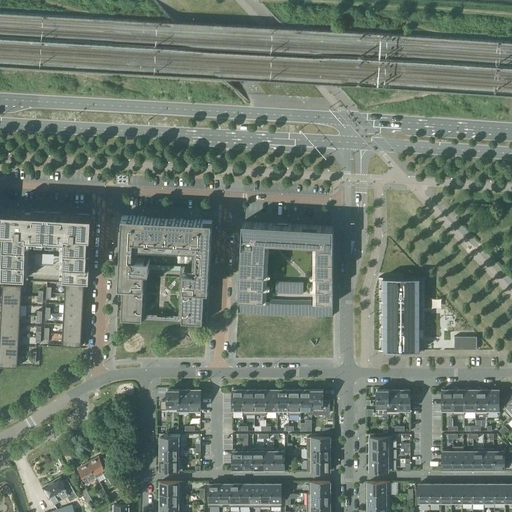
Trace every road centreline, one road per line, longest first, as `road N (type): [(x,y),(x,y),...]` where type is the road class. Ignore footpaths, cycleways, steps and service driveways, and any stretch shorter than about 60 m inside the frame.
road 1 (secondary): [(349,119),(0,98)]
road 2 (secondary): [(0,123),(349,142)]
road 3 (residential): [(98,383),(105,188)]
road 4 (unclassified): [(226,195),(218,373)]
road 5 (residential): [(349,202),(348,373)]
road 6 (residential): [(348,373),(511,373)]
road 7 (secondary): [(349,142),(511,154)]
road 8 (secondary): [(511,131),(349,119)]
road 9 (residential): [(143,511),(144,373)]
road 10 (residential): [(348,373),(348,511)]
road 11 (unclassified): [(348,373),(218,373)]
road 12 (residential): [(349,202),(226,195)]
road 13 (residential): [(226,195),(105,188)]
